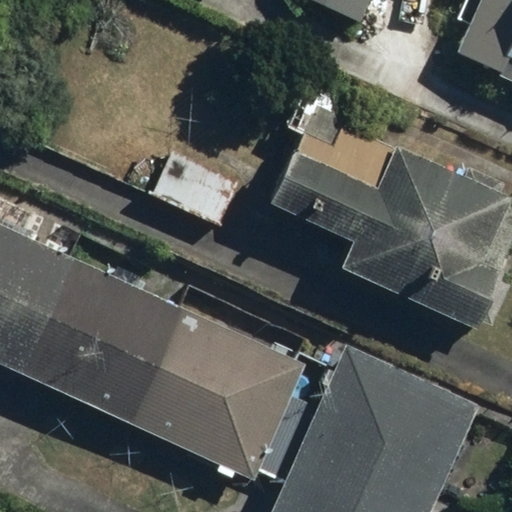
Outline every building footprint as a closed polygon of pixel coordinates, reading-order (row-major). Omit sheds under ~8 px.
[(308,0),(362,24),(372,0),(308,0)] [(511,81),(511,0),(460,0),(453,16),(473,25),(458,56),(511,81)] [(458,179),(341,126),(353,98),(300,74),(276,126),(297,136),(265,207),(349,245),(337,272),(475,334),(511,250),(511,188),(464,167),(458,179)] [(236,181),(164,148),(143,193),(216,226),(236,181)] [(0,367),(242,477),(294,362),(0,229),(0,367)] [(421,511),(470,401),(333,341),(258,511),(421,511)]
